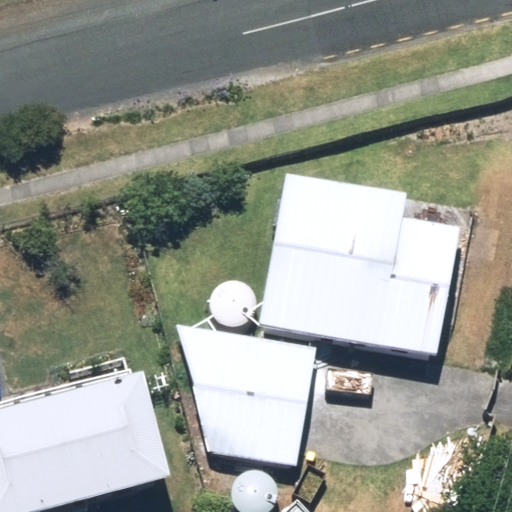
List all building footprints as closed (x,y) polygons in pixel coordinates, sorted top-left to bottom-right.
[(260,348),(435,376),(442,327),(453,329),(461,280),(453,278),(458,247),(449,246),(454,212),(402,205),(401,212),(285,193),(270,286),(260,285),(256,313),(265,314),(260,348)] [(64,338),(103,351),(111,327),(72,315),(64,338)] [(52,319),(13,324),(18,364),(58,357),(52,319)] [(312,361),(180,341),(205,467),(294,479),(312,361)] [(0,511),(123,511),(165,501),(138,400),(130,402),(126,386),(0,419),(0,511)] [(215,511),(238,511),(234,495),(212,501),(215,511)]
